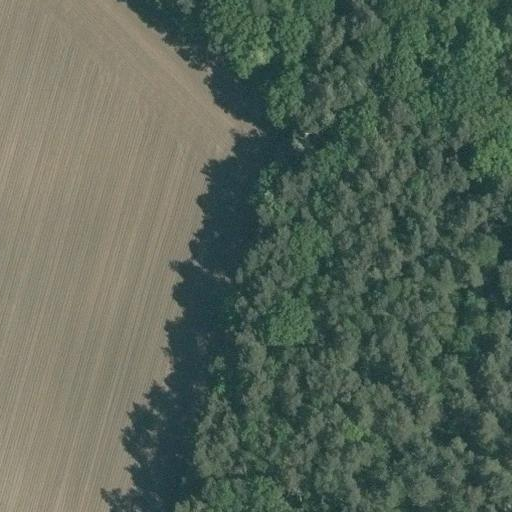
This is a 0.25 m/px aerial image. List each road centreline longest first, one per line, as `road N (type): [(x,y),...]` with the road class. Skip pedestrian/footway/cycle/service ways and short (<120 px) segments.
road 1 (track): [(228,511),(324,156),(405,9)]
road 2 (track): [(405,9),(511,142)]
